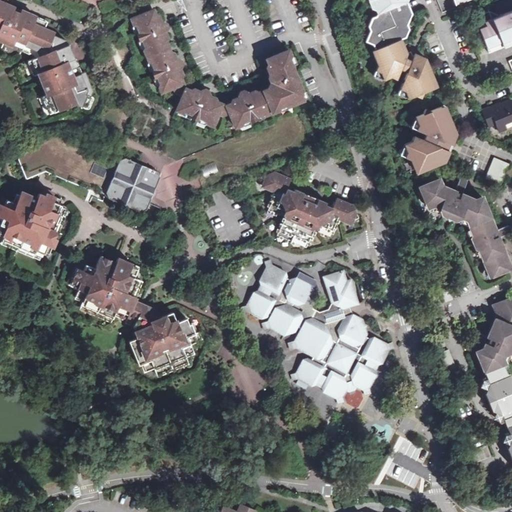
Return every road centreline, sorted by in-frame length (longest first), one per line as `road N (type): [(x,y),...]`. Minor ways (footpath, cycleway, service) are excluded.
road 1 (residential): [(411,340),(319,0)]
road 2 (residential): [(511,477),(442,308)]
road 3 (residential): [(451,511),(411,340)]
